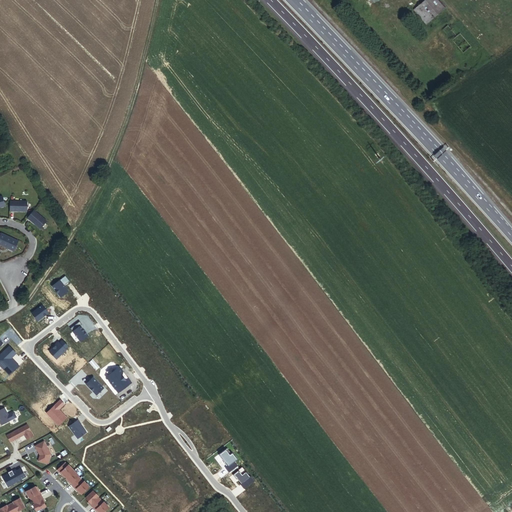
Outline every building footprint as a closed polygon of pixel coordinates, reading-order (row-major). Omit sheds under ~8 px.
[(425,26),(446,9),(438,0),(425,0),(413,10),(425,26)] [(471,47),(459,33),(450,41),(462,55),(471,47)] [(28,212),(28,201),(10,201),(10,212),(28,212)] [(48,221),(35,210),(28,218),(42,229),(48,221)] [(0,244),(14,251),(19,241),(1,233),(0,235),(0,244)] [(69,281),(65,276),(52,285),(60,297),(68,291),(63,285),(69,281)] [(42,304),(32,312),(38,321),(49,313),(42,304)] [(88,335),(80,325),(73,331),(80,341),(88,335)] [(49,351),(56,359),(66,349),(65,348),(68,346),(62,340),(60,343),(58,341),(55,345),(56,345),(49,351)] [(0,354),(0,364),(10,375),(19,366),(11,358),(16,353),(10,346),(0,354)] [(109,375),(106,376),(110,382),(115,389),(115,388),(118,392),(131,382),(128,378),(126,380),(122,375),(123,374),(123,371),(120,368),(118,368),(114,370),(109,375)] [(104,388),(93,377),(86,384),(96,395),(104,388)] [(64,404),(60,400),(46,413),(58,425),(67,417),(59,409),(64,404)] [(4,407),(0,409),(0,421),(2,425),(11,420),(4,407)] [(78,419),(69,426),(78,438),(86,432),(80,424),(81,423),(78,419)] [(32,436),(26,425),(6,435),(10,442),(24,435),(26,439),(32,436)] [(44,441),(35,446),(39,453),(40,454),(38,461),(46,463),(48,462),(51,454),(44,441)] [(83,481),(78,475),(68,463),(67,464),(65,461),(57,469),(59,472),(60,471),(63,473),(62,474),(64,476),(65,476),(66,477),(65,478),(67,480),(68,479),(70,482),(69,483),(75,488),(76,487),(78,490),(77,491),(79,493),(80,492),(81,493),(89,486),(83,480),(83,481)] [(244,488),(254,480),(250,476),(242,466),(238,470),(233,474),(236,479),(237,478),(241,483),(241,484),(244,488)] [(2,477),(8,486),(21,479),(20,478),(25,476),(20,467),(16,470),(15,469),(12,471),(11,469),(7,472),(8,473),(2,477)] [(45,505),(42,499),(43,498),(39,491),(38,492),(36,489),(37,488),(36,486),(35,486),(34,485),(25,490),(29,497),(33,503),(32,504),(36,510),(45,505)] [(102,511),(108,506),(103,501),(102,501),(97,496),(98,495),(93,490),(85,497),(90,503),(89,503),(95,509),(96,508),(98,511),(97,511),(102,511)] [(24,506),(19,497),(12,501),(13,501),(6,505),(6,504),(0,507),(0,511),(16,511),(18,511),(18,510),(24,506)]
